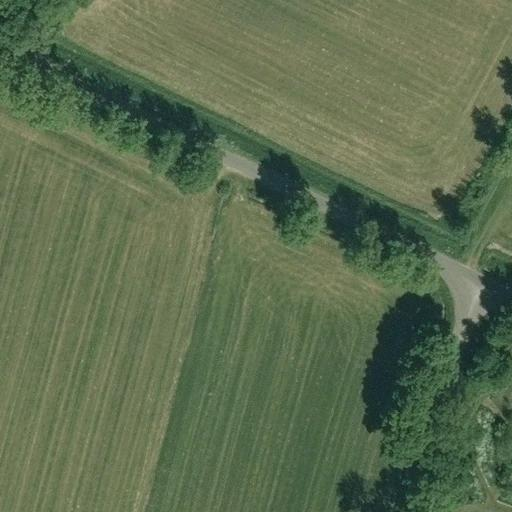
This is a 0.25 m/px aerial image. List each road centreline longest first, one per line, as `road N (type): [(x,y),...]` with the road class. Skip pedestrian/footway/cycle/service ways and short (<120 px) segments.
road 1 (unclassified): [(0,50),(481,284)]
road 2 (unclassified): [(413,511),(481,284)]
